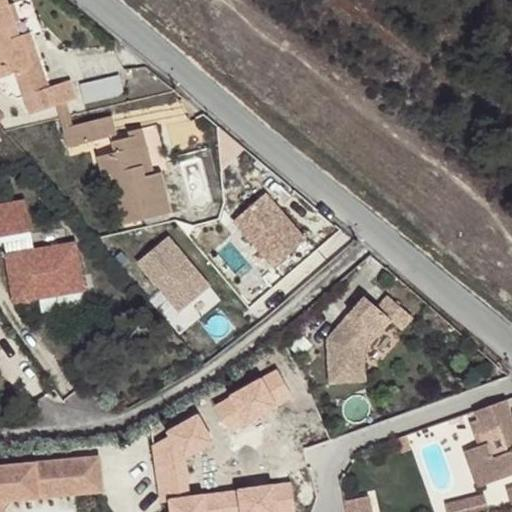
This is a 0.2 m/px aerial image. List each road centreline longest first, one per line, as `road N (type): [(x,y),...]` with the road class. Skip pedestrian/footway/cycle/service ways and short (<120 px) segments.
road 1 (residential): [(0,436),(120,425),(211,373),(378,237)]
road 2 (unclassified): [(105,0),(378,237)]
road 3 (residential): [(329,511),(325,452),(511,380)]
road 4 (unclassified): [(378,237),(511,347)]
